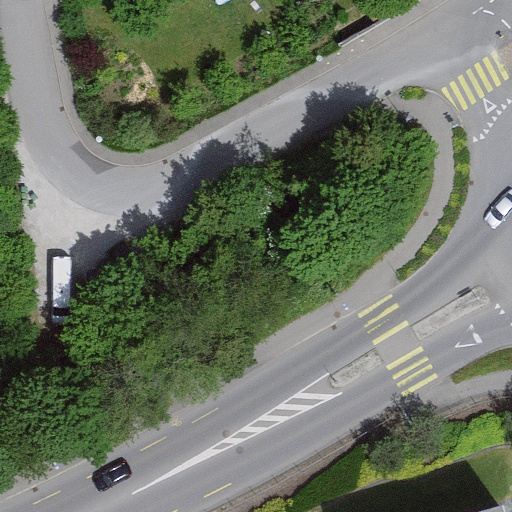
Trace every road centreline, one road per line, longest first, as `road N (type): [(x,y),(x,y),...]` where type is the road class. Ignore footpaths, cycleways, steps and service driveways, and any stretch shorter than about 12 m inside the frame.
road 1 (residential): [(435,38),(367,79),(76,212),(38,0)]
road 2 (tertiary): [(500,202),(445,272),(265,408),(129,495)]
road 3 (tertiary): [(129,495),(511,324)]
road 4 (residential): [(435,38),(473,86),(510,163)]
